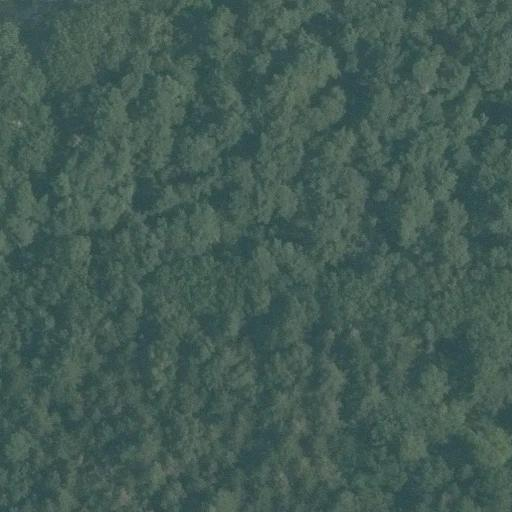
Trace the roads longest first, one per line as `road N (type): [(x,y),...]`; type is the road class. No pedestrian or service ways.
road 1 (track): [(511,286),(0,280)]
road 2 (unknown): [(236,0),(163,66),(115,88),(71,135),(43,187),(0,237)]
road 3 (track): [(0,161),(82,46),(131,0)]
